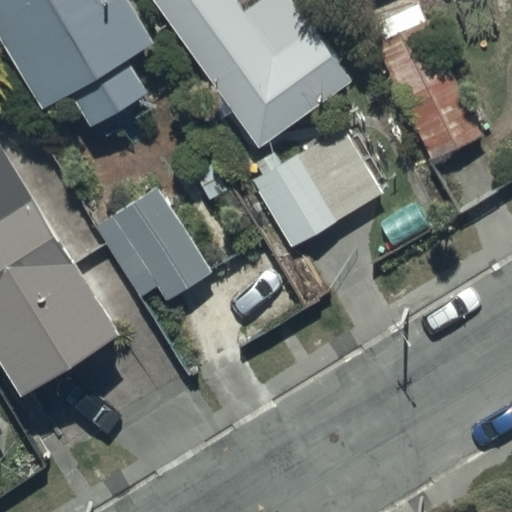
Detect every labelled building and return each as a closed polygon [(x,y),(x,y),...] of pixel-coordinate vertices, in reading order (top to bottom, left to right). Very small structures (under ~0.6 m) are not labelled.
[(0,0),(0,33),(40,102),(68,86),(90,122),(98,118),(105,130),(151,103),(124,57),(154,39),(130,0),(0,0)] [(154,0),(257,139),(350,70),(298,0),(154,0)] [(422,1),(370,26),(430,152),(482,127),(422,1)] [(344,124),(280,162),(272,148),(252,160),(260,173),(254,177),(292,241),(382,188),(344,124)] [(0,349),(20,382),(115,324),(0,134),(0,349)] [(158,181),(98,221),(143,288),(158,278),(167,291),(212,261),(158,181)]
